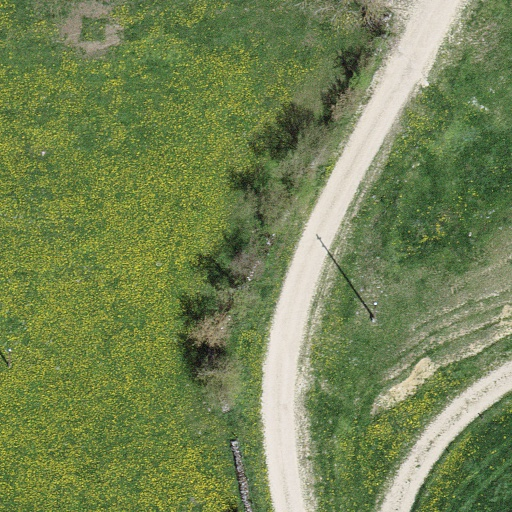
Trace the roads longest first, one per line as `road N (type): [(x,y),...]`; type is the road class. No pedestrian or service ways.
road 1 (track): [(452,0),(323,268),(293,480),(305,511)]
road 2 (track): [(410,511),(453,419),(511,390)]
